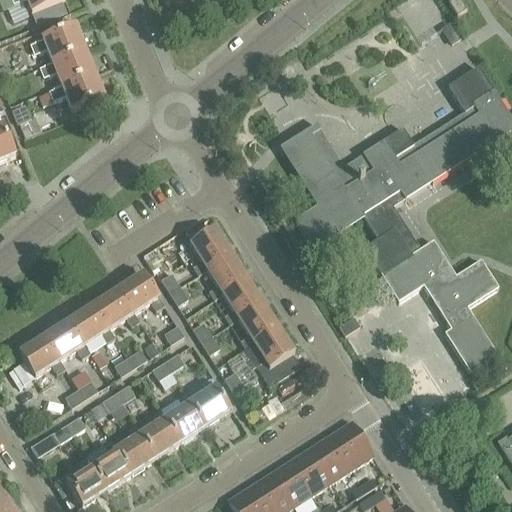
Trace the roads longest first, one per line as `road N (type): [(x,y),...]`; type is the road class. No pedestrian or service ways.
road 1 (residential): [(353,397),(174,118)]
road 2 (tertiary): [(0,260),(174,118)]
road 3 (residential): [(171,511),(353,397)]
road 4 (tertiary): [(174,118),(314,0)]
road 5 (residential): [(427,511),(353,397)]
road 6 (residential): [(174,118),(122,0)]
